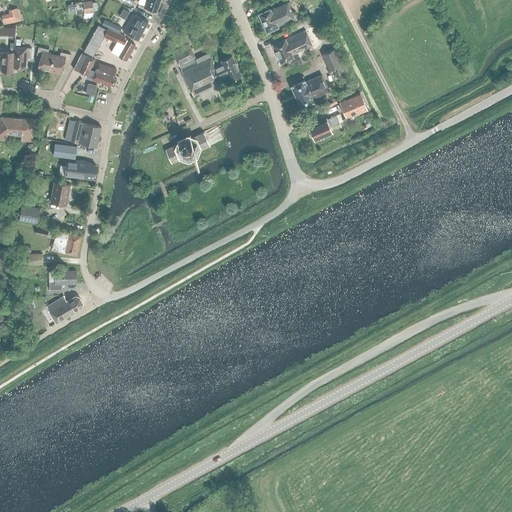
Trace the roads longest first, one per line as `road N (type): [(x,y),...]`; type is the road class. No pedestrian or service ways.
road 1 (tertiary): [(122,511),(511,300)]
road 2 (unclassified): [(297,182),(334,184),(511,90)]
road 3 (unclassified): [(98,296),(121,294),(259,223),(282,209),(297,182)]
road 4 (unclassified): [(297,182),(232,0)]
road 5 (residential): [(98,296),(83,251),(111,120)]
road 6 (residential): [(111,120),(166,0)]
